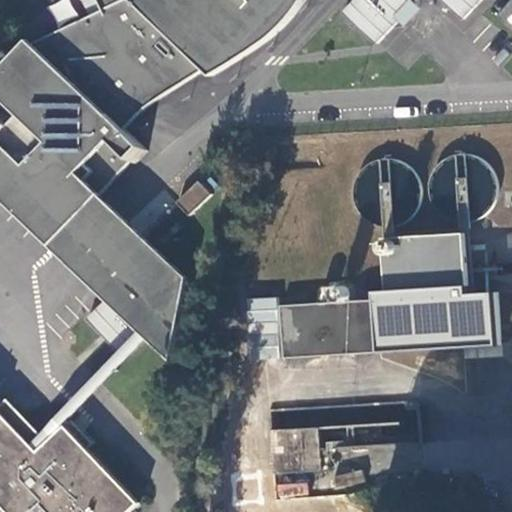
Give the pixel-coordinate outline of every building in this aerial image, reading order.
[(30,36),(0,67),(0,193),(108,297),(86,317),(121,354),(145,332),(173,358),(189,274),(102,191),(132,159),(135,162),(147,149),(125,127),(138,112),(154,99),(205,67),(212,73),(263,41),(273,33),(285,24),(294,14),(297,11),(304,0),(117,0),(104,7),(34,41),(30,36)] [(356,0),(346,12),(379,44),(401,21),(418,3),(420,0),(442,0),(466,22),(486,0),(356,0)] [(418,3),(401,21),(410,30),(427,11),(418,3)] [(458,218),(470,220),(476,219),(487,215),(496,207),(502,196),(503,185),(502,179),(497,168),(489,160),(478,155),(466,154),(455,157),(445,164),(442,169),(437,180),(437,192),(441,203),(448,212),(453,215),(458,218)] [(381,223),(393,225),(399,225),(411,220),(420,212),(426,201),(427,190),(424,178),(418,168),(408,161),(396,157),(390,157),(379,161),(374,164),(369,168),(363,178),(361,183),(360,195),(364,207),(371,216),(381,223)] [(176,201),(188,213),(210,192),(197,179),(176,201)] [(383,237),(386,288),(467,284),(464,232),(383,237)] [(321,288),(322,301),(348,299),(347,286),(321,288)] [(249,298),(248,321),(270,322),(270,339),(264,339),(263,355),(277,355),(279,299),(249,298)] [(269,408),(272,472),(320,469),(319,447),(418,441),(415,399),(269,408)] [(0,511),(127,511),(139,501),(66,423),(38,448),(0,407),(0,406),(3,403),(0,400),(0,511)] [(278,497),(309,495),(308,480),(276,482),(278,497)]
